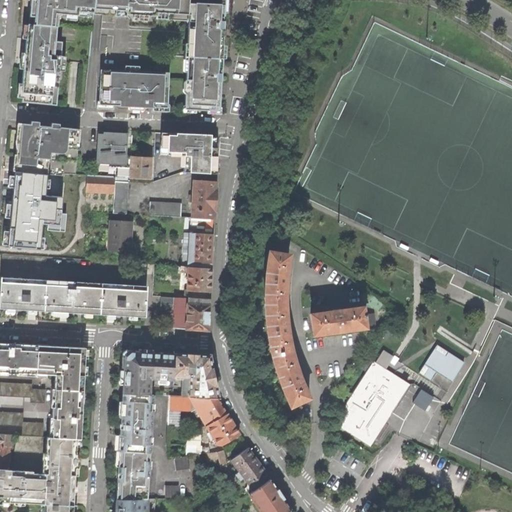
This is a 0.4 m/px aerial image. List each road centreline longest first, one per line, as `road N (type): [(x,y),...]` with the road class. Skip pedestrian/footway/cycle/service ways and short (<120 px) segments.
road 1 (residential): [(242,126),(0,109)]
road 2 (residential): [(242,126),(223,226),(217,341)]
road 3 (residential): [(217,341),(235,406),(318,511)]
road 4 (residential): [(106,335),(99,511)]
road 5 (unknown): [(331,280),(378,304),(384,327),(361,348),(306,356)]
road 6 (residential): [(270,0),(242,126)]
